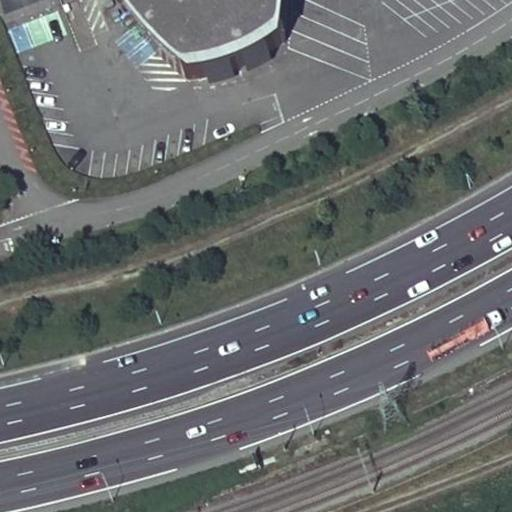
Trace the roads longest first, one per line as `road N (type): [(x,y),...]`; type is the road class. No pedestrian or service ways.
road 1 (motorway): [(511,219),(266,337),(0,416)]
road 2 (motorway): [(0,484),(162,445),(291,401),(511,299)]
